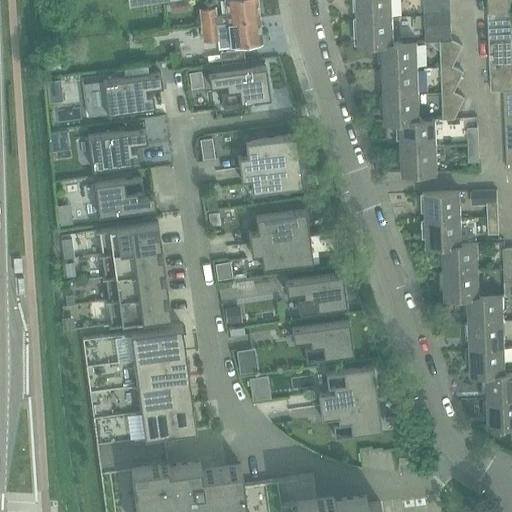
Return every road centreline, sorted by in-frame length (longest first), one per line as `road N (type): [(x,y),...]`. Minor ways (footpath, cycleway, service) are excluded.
road 1 (residential): [(333,117),(184,138),(188,202),(223,375),(261,436),(329,473),(409,489),(433,484),(463,462)]
road 2 (residential): [(463,462),(435,417),(359,189)]
road 3 (secondary): [(0,433),(0,217)]
road 4 (residential): [(498,177),(475,75),(470,0)]
road 5 (residential): [(359,189),(498,177)]
road 6 (residential): [(333,117),(298,0)]
